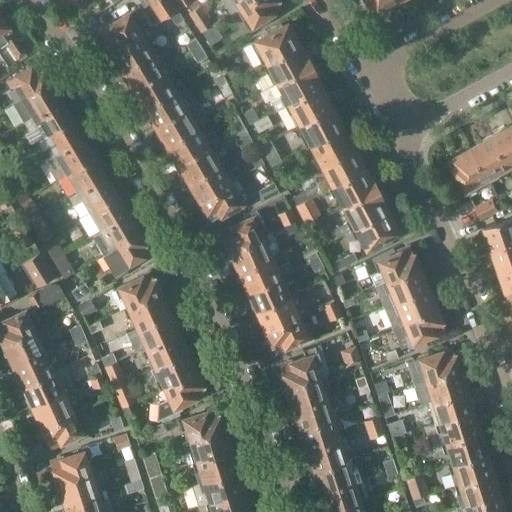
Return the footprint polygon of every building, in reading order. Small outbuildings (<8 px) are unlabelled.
[(69,0),(78,13),(87,7),(82,0),(69,0)] [(148,2),(160,20),(177,9),(171,0),(140,0),(144,5),(148,2)] [(191,12),(200,6),(195,0),(192,0),(191,1),(190,0),(177,0),(181,7),(185,5),(190,13),(191,12)] [(235,8),(238,6),(248,0),(230,0),(230,1),(235,8)] [(243,20),(248,28),(281,7),(276,0),(248,0),(238,6),(246,18),(243,20)] [(391,0),(364,0),(369,8),(373,6),(376,12),(393,3),(391,0)] [(190,13),(200,29),(211,22),(200,6),(191,12),(190,13)] [(100,40),(106,51),(141,31),(135,20),(140,17),(135,9),(98,31),(102,38),(100,40)] [(4,15),(11,25),(19,20),(12,10),(4,15)] [(175,24),(183,19),(178,10),(170,15),(175,24)] [(13,33),(0,14),(0,41),(4,39),(17,59),(18,58),(20,61),(27,57),(25,53),(12,33),(13,33)] [(214,22),(201,30),(210,44),(223,36),(214,22)] [(298,46),(298,45),(294,37),(295,34),(292,28),(288,27),(287,24),(251,43),(262,65),(298,46)] [(120,68),(120,69),(152,49),(146,39),(149,37),(144,29),(141,31),(106,51),(107,53),(110,51),(114,58),(112,61),(116,68),(120,68)] [(195,37),(191,40),(186,43),(191,51),(200,45),(195,37)] [(200,45),(191,51),(197,61),(206,55),(200,45)] [(301,50),(298,46),(262,65),(266,72),(262,75),(269,87),(277,83),(312,65),(310,62),(312,59),(309,52),(305,52),(304,49),(301,50)] [(131,87),(163,68),(157,58),(160,56),(155,48),(152,49),(120,69),(122,72),(120,75),(124,82),(128,82),(131,87)] [(12,87),(20,99),(47,82),(47,78),(45,74),(41,73),(36,64),(30,68),(30,67),(6,82),(10,88),(12,87)] [(276,110),(288,104),(320,87),(318,83),(321,81),(319,78),(321,74),(317,67),(313,67),(312,65),(277,83),(283,95),(271,101),(276,110)] [(138,106),(142,106),(174,87),(163,68),(131,87),(136,95),(134,99),(138,106)] [(256,68),(246,74),(249,80),(259,74),(256,68)] [(227,83),(221,73),(214,77),(219,87),(227,83)] [(12,104),(23,122),(42,111),(43,113),(52,108),(49,104),(57,99),(53,92),(54,88),(52,84),(48,84),(47,82),(20,99),(12,104)] [(232,92),(227,83),(219,87),(224,97),(232,92)] [(185,97),(182,99),(174,87),(142,106),(144,110),(143,113),(146,119),(150,119),(154,125),(189,104),(185,97)] [(292,112),(299,124),(331,107),(329,105),(331,102),(327,95),(324,94),(320,87),(288,104),(292,112)] [(29,131),(36,127),(43,137),(70,121),(70,120),(71,116),(68,112),(64,110),(57,99),(49,104),(52,108),(43,113),(42,111),(23,122),(29,131)] [(164,143),(165,144),(197,124),(191,114),(194,112),(189,104),(154,125),(158,133),(157,136),(160,142),(164,143)] [(334,114),(331,107),(299,124),(302,131),(310,145),(342,128),(340,125),(342,123),(338,115),(334,114)] [(250,124),(258,119),(252,108),(244,112),(250,124)] [(235,128),(244,123),(238,113),(230,118),(235,128)] [(267,115),(253,123),(258,133),(273,125),(267,115)] [(53,155),(64,149),(65,151),(74,145),(72,142),(80,137),(76,130),(77,126),(75,122),(70,121),(43,137),(53,155)] [(253,142),(244,123),(235,128),(218,139),(223,147),(236,139),(242,149),(253,142)] [(208,143),(197,125),(197,124),(165,144),(166,146),(165,150),(169,156),(173,157),(176,162),(208,143)] [(511,125),(503,131),(501,130),(491,135),(509,167),(511,165),(511,125)] [(295,179),(320,165),(352,148),(349,141),(350,138),(346,130),(343,129),(342,128),(310,145),(317,158),(291,172),(295,179)] [(509,167),(491,135),(484,140),(483,142),(472,149),(488,179),(490,182),(499,177),(497,174),(509,167)] [(64,174),(93,158),(92,157),(93,153),(91,150),(87,148),(80,137),(72,142),(74,145),(65,151),(64,149),(53,155),(43,161),(55,180),(64,174)] [(282,160),(270,138),(259,144),(271,166),(282,160)] [(209,145),(208,143),(176,162),(181,171),(179,174),(183,180),(187,181),(219,162),(214,153),(223,147),(218,139),(209,145)] [(331,186),(363,169),(359,161),(360,158),(357,151),(354,150),(352,148),(320,165),(326,177),(316,183),(317,184),(291,197),(295,204),(311,196),(331,186)] [(488,179),(472,149),(454,158),(457,165),(454,167),(469,194),(478,189),(477,185),(488,179)] [(263,162),(258,153),(251,157),(255,166),(263,162)] [(93,158),(64,174),(76,193),(86,186),(87,188),(96,183),(94,180),(103,174),(99,169),(100,164),(98,160),(94,160),(93,158)] [(226,174),(219,162),(187,181),(189,184),(187,187),(191,194),(195,194),(199,200),(236,178),(241,175),(236,168),(226,174)] [(342,207),(378,188),(376,185),(378,182),(374,176),(371,175),(369,172),(366,174),(363,169),(331,186),(335,193),(342,207)] [(8,183),(16,178),(12,171),(3,176),(8,183)] [(86,186),(76,193),(69,197),(81,217),(115,196),(115,195),(116,191),(113,186),(110,186),(103,174),(94,180),(96,183),(87,188),(86,186)] [(20,184),(16,178),(8,183),(11,189),(20,184)] [(205,215),(207,213),(211,221),(248,199),(236,178),(199,200),(196,201),(197,203),(205,215)] [(278,192),(273,182),(255,191),(260,201),(278,192)] [(333,238),(350,229),(386,211),(384,207),(386,205),(384,202),(386,199),(382,191),(379,190),(378,188),(342,207),(349,220),(346,221),(347,222),(329,231),(333,238)] [(23,190),(15,195),(19,202),(27,197),(23,190)] [(10,202),(6,195),(0,198),(0,206),(1,208),(10,202)] [(116,197),(115,196),(81,217),(88,228),(91,235),(109,224),(110,226),(119,221),(117,218),(125,213),(121,206),(122,201),(120,197),(116,197)] [(492,198),(475,206),(481,219),(498,211),(492,198)] [(314,212),(306,199),(295,205),(302,218),(314,212)] [(25,213),(30,220),(39,215),(34,208),(25,213)] [(278,213),(283,224),(294,219),(289,208),(278,213)] [(267,234),(258,213),(256,210),(244,215),(246,219),(220,231),(223,238),(221,241),(224,248),(227,248),(229,252),(267,234)] [(390,218),(386,211),(350,229),(356,239),(359,238),(365,250),(397,233),(396,229),(397,226),(393,219),(390,218)] [(91,235),(103,255),(138,234),(137,232),(138,229),(136,225),(132,224),(125,213),(117,218),(119,221),(110,226),(109,224),(91,235)] [(40,214),(30,220),(41,239),(51,232),(40,214)] [(511,217),(483,228),(484,230),(483,233),(485,239),(488,240),(492,250),(511,242),(511,217)] [(298,229),(294,222),(284,226),(287,234),(298,229)] [(28,233),(23,224),(14,230),(19,238),(28,233)] [(237,269),(238,271),(274,255),(281,252),(272,232),(267,234),(229,252),(232,259),(230,261),(233,268),(237,269)] [(28,233),(19,238),(24,246),(33,240),(28,233)] [(60,246),(52,233),(41,239),(49,252),(60,246)] [(103,255),(114,273),(117,278),(127,272),(124,267),(144,255),(143,254),(149,251),(144,242),(145,240),(142,235),(139,235),(138,234),(103,255)] [(511,242),(492,250),(492,251),(491,255),(493,260),(496,262),(499,271),(511,265),(511,242)] [(375,286),(382,283),(418,269),(417,266),(419,263),(416,256),(413,255),(412,256),(409,247),(372,262),(376,272),(371,274),(375,286)] [(309,263),(319,258),(314,248),(304,254),(309,263)] [(64,251),(52,258),(63,277),(75,270),(64,251)] [(21,265),(36,288),(54,277),(40,253),(21,265)] [(353,254),(333,263),(337,270),(356,261),(353,254)] [(290,261),(280,266),(274,255),(238,271),(239,272),(237,276),(240,283),(243,283),(247,291),(284,275),(294,270),(290,261)] [(323,267),(319,258),(309,263),(313,272),(323,267)] [(362,271),(358,264),(349,269),(353,276),(362,271)] [(511,290),(511,265),(499,271),(502,280),(501,284),(503,289),(506,291),(506,292),(511,290)] [(395,301),(427,288),(425,286),(427,283),(424,276),(421,275),(418,269),(382,283),(386,291),(390,289),(395,301)] [(353,294),(343,272),(333,277),(342,299),(353,294)] [(160,293),(159,293),(158,290),(160,288),(157,281),(153,280),(150,273),(115,289),(119,298),(124,296),(129,307),(160,293)] [(0,302),(8,298),(16,294),(5,274),(0,276),(0,302)] [(255,309),(292,293),(284,275),(247,291),(250,298),(248,301),(251,308),(255,309)] [(37,293),(36,292),(28,297),(34,307),(40,304),(42,308),(64,295),(59,286),(58,285),(57,284),(56,284),(54,284),(52,285),(37,293)] [(91,293),(86,284),(72,291),(77,300),(91,293)] [(399,323),(403,321),(435,308),(432,301),(434,298),(431,291),(428,291),(427,288),(395,301),(400,313),(396,315),(399,323)] [(296,291),(292,293),(255,309),(256,313),(254,315),(257,323),(261,323),(265,330),(297,316),(301,314),(306,312),(321,305),(318,299),(314,301),(312,296),(301,301),(296,291)] [(132,316),(137,326),(168,313),(168,311),(170,308),(167,302),(163,300),(160,293),(129,307),(124,309),(128,318),(132,316)] [(352,296),(343,299),(346,307),(355,303),(352,296)] [(78,304),(84,317),(96,309),(90,297),(78,304)] [(339,314),(333,300),(324,304),(330,318),(339,314)] [(0,343),(2,343),(3,345),(35,330),(29,317),(32,316),(29,308),(0,321),(0,343)] [(404,335),(408,344),(444,330),(441,321),(443,318),(440,311),(436,311),(435,308),(403,321),(408,333),(404,335)] [(74,310),(63,316),(68,328),(72,337),(83,332),(74,310)] [(137,339),(141,348),(177,332),(174,326),(176,323),(173,316),(169,315),(168,313),(137,326),(142,337),(137,339)] [(303,328),(297,316),(265,330),(266,333),(264,336),(267,343),(271,344),(274,352),(299,340),(302,346),(314,341),(307,326),(303,328)] [(103,328),(99,320),(87,326),(91,334),(103,328)] [(35,330),(3,345),(4,347),(2,350),(5,357),(9,357),(12,365),(48,349),(44,339),(41,341),(35,330)] [(370,338),(366,330),(358,333),(362,341),(370,338)] [(87,340),(83,332),(72,337),(75,345),(87,340)] [(151,356),(155,366),(186,351),(185,351),(187,347),(184,340),(180,339),(177,332),(141,348),(146,358),(151,356)] [(285,385),(285,387),(323,373),(327,372),(319,344),(302,350),(304,357),(278,365),(281,374),(279,377),(281,384),(285,385)] [(358,361),(353,346),(342,350),(347,365),(358,361)] [(413,360),(417,370),(409,373),(413,384),(421,381),(458,369),(457,367),(460,365),(457,357),(454,356),(451,348),(413,360)] [(48,349),(12,365),(17,374),(15,377),(18,384),(21,384),(22,385),(54,370),(49,358),(52,357),(48,349)] [(384,354),(387,362),(397,358),(395,350),(384,354)] [(159,388),(164,386),(195,371),(192,365),(194,361),(192,356),(187,355),(186,351),(155,366),(160,378),(155,380),(159,388)] [(101,357),(104,364),(116,359),(113,352),(101,357)] [(83,357),(88,368),(86,369),(90,379),(101,374),(97,364),(92,353),(83,357)] [(104,364),(112,384),(122,379),(117,368),(119,367),(116,359),(104,364)] [(388,365),(391,372),(401,368),(399,361),(388,365)] [(65,364),(54,370),(22,385),(23,388),(21,391),(24,397),(28,397),(31,406),(75,385),(65,364)] [(427,390),(431,402),(465,391),(464,388),(466,386),(464,379),(461,377),(458,369),(421,381),(424,391),(427,390)] [(203,382),(200,375),(196,374),(195,371),(164,386),(169,398),(157,404),(156,420),(160,418),(162,421),(179,412),(178,410),(181,408),(179,404),(204,392),(201,385),(203,382)] [(323,373),(285,387),(288,395),(286,398),(288,405),(292,406),(292,408),(330,395),(323,373)] [(101,374),(90,379),(94,388),(105,383),(101,374)] [(371,379),(377,395),(385,392),(388,391),(382,375),(371,379)] [(354,379),(356,386),(365,382),(363,376),(354,379)] [(128,392),(122,379),(112,384),(121,405),(133,399),(130,391),(128,392)] [(369,392),(365,382),(356,386),(359,395),(369,392)] [(31,406),(32,406),(35,414),(33,417),(37,424),(40,424),(41,426),(85,406),(75,385),(31,406)] [(428,403),(435,424),(472,412),(471,409),(473,407),(470,399),(467,398),(465,391),(431,402),(428,403)] [(385,392),(377,395),(384,415),(395,412),(388,392),(386,393),(385,392)] [(333,405),(330,395),(292,408),(295,416),(293,418),(295,426),(298,427),(299,429),(332,417),(329,407),(333,405)] [(132,402),(122,406),(121,407),(126,418),(138,413),(132,402)] [(85,406),(41,426),(42,428),(40,431),(43,438),(46,439),(51,447),(76,436),(78,441),(87,436),(85,432),(95,427),(85,406)] [(371,427),(380,424),(375,407),(365,410),(371,427)] [(223,431),(222,429),(222,428),(224,425),(222,417),(219,417),(216,408),(179,420),(182,430),(183,429),(187,440),(188,442),(223,431)] [(433,447),(478,433),(477,430),(479,427),(477,420),(474,419),(472,412),(435,424),(426,426),(433,447)] [(110,418),(115,431),(124,428),(119,414),(110,418)] [(305,447),(305,449),(339,438),(335,427),(340,426),(336,416),(332,417),(299,429),(301,437),(299,439),(302,446),(305,447)] [(407,431),(402,418),(387,423),(391,437),(407,431)] [(162,422),(151,427),(155,435),(166,430),(162,422)] [(383,433),(380,424),(371,427),(374,436),(383,433)] [(188,463),(192,462),(194,461),(229,450),(229,449),(231,446),(229,438),(225,438),(223,431),(188,442),(187,440),(181,442),(188,463)] [(126,433),(113,437),(117,449),(130,445),(126,433)] [(451,465),(485,454),(484,450),(486,448),(484,440),(480,439),(478,433),(433,447),(436,456),(447,452),(451,465)] [(343,436),(339,438),(305,449),(308,457),(306,460),(308,467),(312,468),(312,470),(346,459),(342,448),(347,447),(343,436)] [(82,451),(74,453),(50,461),(53,470),(50,472),(52,480),(55,481),(56,484),(90,472),(87,463),(91,461),(86,445),(81,447),(82,451)] [(396,449),(398,457),(408,454),(405,446),(396,449)] [(229,450),(194,461),(192,462),(199,482),(236,470),(236,469),(238,466),(236,459),(232,459),(229,450)] [(141,455),(148,477),(161,472),(154,451),(141,455)] [(411,462),(408,454),(398,457),(401,465),(411,462)] [(448,466),(454,487),(492,475),(491,472),(493,469),(491,461),(487,461),(485,454),(451,465),(448,466)] [(124,461),(131,481),(140,478),(133,457),(124,461)] [(319,489),(319,491),(352,480),(349,469),(353,468),(350,458),(346,459),(312,470),(315,478),(313,481),(315,488),(319,489)] [(383,461),(385,469),(395,466),(392,458),(383,461)] [(398,474),(395,466),(385,469),(388,477),(398,474)] [(243,493),(242,490),(242,489),(244,486),(242,479),(238,478),(236,470),(199,482),(192,484),(199,505),(207,502),(208,504),(243,493)] [(63,502),(63,504),(101,492),(94,471),(90,472),(56,484),(59,491),(57,494),(59,501),(63,502)] [(168,493),(161,472),(148,477),(155,497),(168,493)] [(412,499),(423,496),(428,494),(421,473),(405,479),(412,499)] [(454,487),(460,506),(498,494),(497,492),(499,489),(497,482),(494,481),(492,475),(454,487)] [(357,478),(352,480),(319,491),(322,498),(319,501),(322,509),(325,510),(326,511),(359,500),(356,490),(360,489),(357,478)] [(143,488),(140,479),(125,484),(128,493),(143,488)] [(110,511),(113,511),(109,497),(103,499),(101,492),(63,504),(66,511),(65,511),(110,511)] [(245,500),(243,493),(208,504),(210,511),(248,511),(249,511),(251,508),(248,501),(245,500)] [(457,511),(504,511),(506,511),(503,503),(501,502),(498,494),(460,506),(456,507),(457,511)] [(425,503),(423,496),(412,499),(415,507),(425,503)] [(362,511),(367,510),(364,499),(359,500),(326,511),(325,511),(362,511)] [(397,503),(400,511),(409,507),(407,499),(397,503)]
